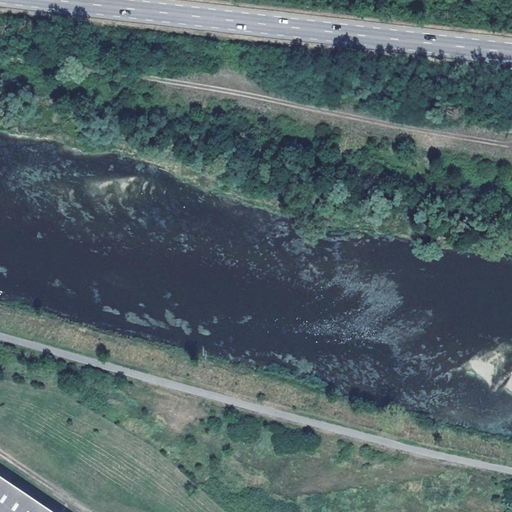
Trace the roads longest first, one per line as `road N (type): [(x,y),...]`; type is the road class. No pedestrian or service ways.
road 1 (track): [(0,62),(511,146)]
road 2 (primary): [(45,0),(511,53)]
